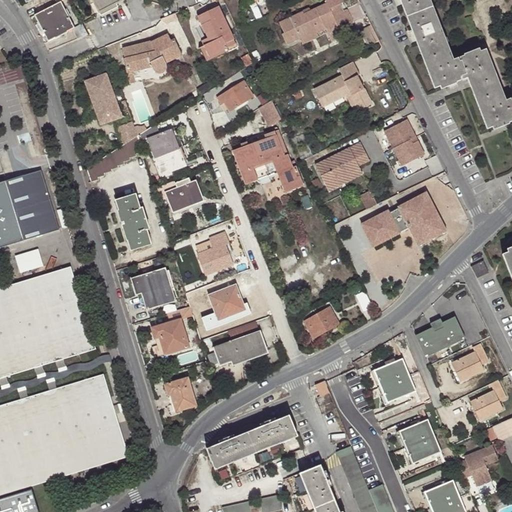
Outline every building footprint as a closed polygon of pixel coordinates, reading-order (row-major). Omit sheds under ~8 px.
[(125,1),(124,0),(93,0),(100,14),(125,1)] [(430,0),(400,0),(401,1),(408,18),(434,9),(430,0)] [(62,2),(58,4),(36,15),(49,41),(73,28),(75,27),(62,2)] [(316,31),(317,32),(326,28),(324,26),(335,21),(339,29),(353,22),(347,9),(343,11),(340,4),(330,9),(327,3),(303,14),(302,11),(280,22),(284,33),(282,34),(287,44),(300,38),(301,39),(316,31)] [(225,43),(234,39),(219,6),(198,16),(208,38),(210,43),(204,46),(209,56),(227,47),(225,43)] [(415,38),(424,59),(449,49),(434,9),(408,18),(415,38)] [(78,38),(88,34),(83,23),(75,27),(73,28),(78,38)] [(375,25),(362,28),(365,43),(378,40),(375,25)] [(318,36),(317,32),(316,31),(301,39),(302,44),(318,36)] [(168,33),(152,40),(147,41),(122,47),(125,58),(127,68),(131,67),(132,72),(153,67),(155,70),(156,73),(157,73),(159,73),(161,73),(164,73),(165,71),(166,69),(167,67),(167,65),(166,63),(165,61),(181,53),(174,39),(171,40),(168,33)] [(236,43),(234,39),(225,43),(227,47),(236,43)] [(229,51),(227,47),(209,56),(204,46),(200,47),(207,61),(229,51)] [(453,60),(449,49),(424,59),(435,90),(464,79),(468,77),(476,96),(501,87),(486,47),(453,60)] [(252,62),(248,54),(241,57),(246,66),(252,62)] [(128,76),(155,70),(153,67),(132,72),(131,67),(127,68),(125,58),(123,58),(128,76)] [(350,92),(352,96),(358,110),(371,103),(358,75),(359,74),(353,61),(339,68),(342,75),(314,88),(323,106),(350,92)] [(103,108),(108,122),(123,117),(106,70),(100,72),(102,75),(86,81),(96,110),(103,108)] [(253,95),(244,80),(217,97),(221,104),(224,102),(230,111),(253,95)] [(476,96),(487,129),(511,119),(511,99),(507,102),(501,87),(476,96)] [(358,110),(352,96),(349,98),(355,112),(358,110)] [(279,115),(272,100),(260,108),(267,121),(279,115)] [(103,108),(96,110),(101,124),(108,122),(103,108)] [(413,132),(407,119),(383,130),(392,148),(410,139),(408,135),(413,132)] [(118,126),(124,144),(138,135),(137,130),(133,121),(118,126)] [(152,121),(137,130),(138,135),(154,125),(152,121)] [(159,133),(156,124),(154,125),(138,135),(140,143),(149,140),(162,175),(189,165),(186,157),(181,159),(173,137),(177,135),(175,128),(159,133)] [(292,166),(280,134),(233,150),(246,184),(257,179),(263,182),(270,179),(269,175),(278,172),(285,192),(303,186),(296,165),(292,166)] [(136,153),(142,152),(140,143),(138,135),(124,144),(87,168),(91,182),(99,179),(99,178),(105,175),(105,173),(113,171),(112,169),(119,167),(119,166),(124,164),(124,162),(131,159),(131,158),(137,156),(136,153)] [(186,157),(177,135),(173,137),(181,159),(186,157)] [(411,143),(410,139),(392,148),(401,165),(424,153),(417,140),(411,143)] [(360,142),(316,164),(328,191),(363,174),(359,166),(370,160),(360,142)] [(0,247),(59,230),(41,170),(0,182),(0,247)] [(189,178),(175,183),(177,188),(166,192),(173,212),(204,199),(196,180),(191,183),(189,178)] [(165,185),(154,190),(155,193),(162,190),(162,192),(166,191),(166,192),(177,188),(175,183),(166,186),(165,185)] [(368,208),(378,203),(370,190),(361,195),(368,208)] [(387,210),(360,224),(372,247),(408,228),(417,245),(418,244),(419,245),(445,232),(444,230),(445,230),(426,193),(425,194),(424,192),(398,206),(399,207),(397,208),(388,213),(387,210)] [(141,207),(137,193),(116,199),(119,210),(120,209),(123,220),(121,221),(123,229),(125,228),(129,239),(128,239),(131,250),(152,244),(148,230),(150,229),(143,207),(141,207)] [(209,237),(210,239),(213,247),(205,249),(203,242),(196,245),(198,252),(197,252),(205,274),(233,264),(225,244),(229,243),(225,231),(209,237)] [(213,247),(210,239),(203,242),(205,249),(213,247)] [(511,245),(511,246),(511,249),(508,251),(502,253),(511,277),(511,245)] [(16,255),(21,272),(45,265),(39,248),(16,255)] [(489,272),(483,261),(471,266),(476,278),(489,272)] [(136,294),(137,293),(142,292),(147,308),(175,300),(166,268),(132,278),(136,294)] [(248,269),(238,273),(241,281),(251,277),(248,269)] [(0,378),(95,349),(74,277),(55,283),(54,279),(24,283),(27,292),(0,299),(0,378)] [(210,295),(235,285),(232,279),(207,288),(210,295)] [(242,305),(235,285),(210,295),(218,316),(221,315),(222,318),(234,313),(232,309),(242,305)] [(363,311),(372,307),(365,290),(356,295),(363,311)] [(142,292),(137,293),(142,310),(147,308),(142,292)] [(244,309),(242,305),(232,309),(234,313),(244,309)] [(304,320),(312,335),(316,332),(318,335),(338,323),(329,306),(304,320)] [(181,318),(192,315),(190,307),(168,313),(170,322),(181,318)] [(433,328),(416,335),(426,357),(465,341),(455,317),(442,322),(440,319),(430,323),(433,328)] [(190,347),(181,318),(170,322),(152,327),(157,345),(159,350),(174,346),(176,351),(190,347)] [(228,331),(229,335),(257,325),(256,322),(228,331)] [(257,325),(229,335),(231,341),(259,331),(257,325)] [(259,331),(231,341),(213,347),(220,366),(267,349),(260,331),(259,331)] [(451,362),(455,370),(458,368),(463,380),(484,370),(481,364),(489,361),(480,343),(472,347),(474,352),(451,362)] [(174,346),(159,350),(157,351),(158,357),(176,351),(174,346)] [(416,391),(402,358),(375,369),(389,402),(416,391)] [(458,368),(455,370),(460,381),(463,380),(458,368)] [(103,374),(0,405),(0,484),(6,482),(8,489),(22,482),(21,478),(125,446),(103,374)] [(165,383),(167,391),(173,389),(176,402),(174,403),(176,412),(197,406),(189,376),(165,383)] [(498,380),(490,383),(493,390),(470,401),(474,409),(477,407),(482,419),(502,409),(499,401),(506,397),(498,380)] [(173,389),(167,391),(167,395),(171,394),(174,403),(176,402),(173,389)] [(479,420),(482,419),(477,407),(474,409),(479,420)] [(248,431),(257,453),(298,436),(289,414),(277,419),(276,416),(260,423),(261,426),(248,431)] [(441,451),(428,419),(401,430),(414,463),(441,451)] [(511,434),(511,424),(509,419),(493,426),(497,438),(499,441),(511,434)] [(493,426),(485,430),(490,441),(497,438),(493,426)] [(220,443),(207,448),(215,469),(257,453),(248,431),(235,437),(234,434),(219,440),(220,443)] [(465,460),(458,463),(463,478),(471,475),(475,486),(491,480),(485,465),(498,460),(492,445),(464,456),(465,460)] [(361,511),(377,511),(369,490),(351,446),(337,451),(361,511)] [(321,466),(300,474),(314,508),(334,500),(329,486),(331,485),(325,471),(323,472),(322,470),(321,466)] [(466,511),(453,480),(426,491),(434,511),(466,511)] [(369,490),(377,511),(393,511),(385,491),(382,484),(369,490)] [(0,511),(38,511),(31,489),(0,498),(0,511)] [(261,511),(271,511),(282,510),(283,494),(259,499),(261,511)] [(339,511),(334,500),(314,508),(315,511),(342,511),(341,511),(339,511)] [(251,511),(249,502),(222,508),(223,511),(251,511)]
